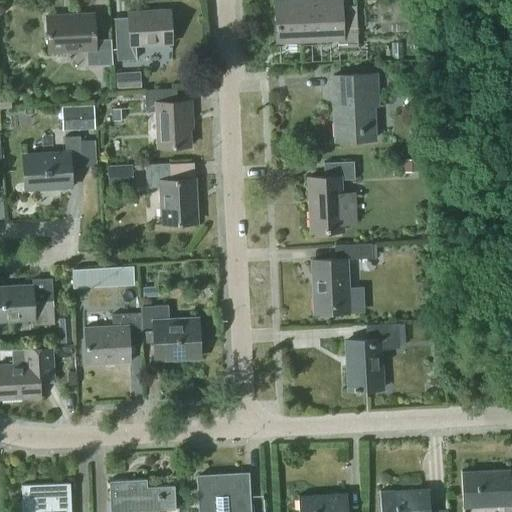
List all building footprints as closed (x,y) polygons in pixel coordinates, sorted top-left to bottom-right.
[(357,46),(354,0),(352,0),(353,6),(340,7),(340,0),(311,0),(302,0),(302,5),(277,6),(276,0),(274,0),(276,49),(278,49),(278,41),(327,39),(327,35),(337,34),(338,47),(357,46)] [(171,43),(169,9),(127,11),(129,32),(115,33),(117,60),(136,58),(135,45),(171,43)] [(74,17),(46,19),(48,51),(86,49),(87,65),(112,63),(110,38),(95,39),(93,13),(74,14),(74,17)] [(117,88),(138,87),(137,72),(116,74),(117,88)] [(372,138),(370,105),(377,105),(375,72),(333,75),(336,140),(372,138)] [(190,145),(187,119),(191,119),(190,100),(176,101),(175,89),(145,91),(146,111),(157,110),(160,147),(190,145)] [(0,92),(0,108),(10,107),(9,92),(0,92)] [(69,107),(70,129),(94,128),(93,105),(69,107)] [(121,120),(121,107),(111,107),(112,121),(121,120)] [(80,160),(81,168),(79,136),(64,136),(65,152),(21,155),(24,188),(72,185),(71,161),(80,160)] [(421,158),(403,159),(404,172),(422,171),(421,158)] [(311,231),(342,229),(342,222),(356,222),(354,193),(341,194),(340,179),(354,178),(354,161),(325,162),(325,176),(308,177),(311,231)] [(196,222),(194,178),(171,179),(170,162),(145,164),(146,187),(160,186),(162,223),(196,222)] [(131,165),(107,166),(108,186),(132,185),(131,165)] [(347,310),(344,259),(371,258),(370,241),(333,243),(334,259),(312,259),(314,313),(347,310)] [(72,269),(73,286),(116,284),(115,267),(72,269)] [(54,323),(52,301),(32,302),(31,284),(0,286),(0,320),(33,318),(34,324),(54,323)] [(158,296),(158,286),(142,286),(142,296),(158,296)] [(197,358),(195,317),(168,319),(167,304),(143,306),(144,337),(157,336),(158,360),(197,358)] [(131,361),(130,338),(140,338),(139,312),(112,314),(112,326),(85,328),(86,363),(131,361)] [(58,318),(60,342),(72,341),(70,317),(58,318)] [(380,388),(379,350),(398,349),(397,323),(365,325),(366,339),(345,340),(347,389),(380,388)] [(0,398),(39,396),(38,377),(52,376),(50,346),(23,348),(24,363),(0,364),(0,398)] [(74,369),(67,370),(67,383),(75,383),(74,369)] [(511,511),(511,490),(510,468),(461,470),(462,507),(502,504),(502,511),(511,511)] [(249,511),(247,473),(197,475),(198,511),(249,511)] [(158,511),(159,509),(176,508),(175,484),(147,486),(147,478),(108,480),(109,511),(133,511),(146,510),(146,511),(158,511)] [(70,511),(69,482),(22,484),(22,511),(70,511)] [(446,511),(446,508),(430,509),(428,487),(379,490),(381,511),(446,511)] [(348,511),(347,492),(298,494),(299,511),(348,511)]
